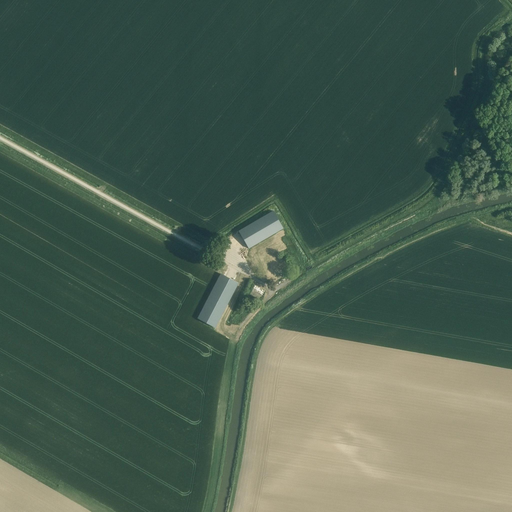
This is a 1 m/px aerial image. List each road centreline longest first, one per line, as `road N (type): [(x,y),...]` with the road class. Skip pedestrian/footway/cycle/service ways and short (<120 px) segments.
road 1 (track): [(230,511),(253,366),(267,330),(380,256),(511,207)]
road 2 (track): [(511,20),(485,47),(476,109),(433,196),(272,291),(240,328)]
road 3 (unclassified): [(272,291),(0,140)]
